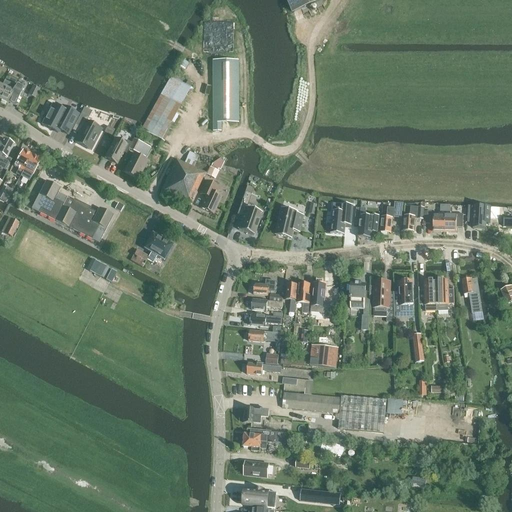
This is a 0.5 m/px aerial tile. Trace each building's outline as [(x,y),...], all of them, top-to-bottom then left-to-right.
[(287,0),(293,13),(324,0),(287,0)] [(184,61),(179,67),(184,71),(189,64),(184,61)] [(212,61),(212,131),(221,132),(221,123),(238,123),(238,61),(212,61)] [(171,77),(141,130),(164,143),(183,108),(172,101),(183,84),(171,77)] [(2,87),(0,90),(0,100),(7,104),(14,90),(20,93),(26,81),(20,78),(16,87),(5,81),(2,87)] [(33,86),(28,95),(35,99),(40,90),(33,86)] [(53,105),(42,125),(43,126),(52,131),(53,131),(58,133),(59,131),(67,135),(78,115),(68,109),(63,107),(61,109),(53,105)] [(75,126),(82,130),(75,143),(90,150),(100,130),(101,131),(102,130),(87,123),(92,113),(84,108),(75,126)] [(107,127),(104,132),(111,136),(114,131),(107,127)] [(105,158),(117,165),(123,153),(126,154),(129,149),(132,144),(127,141),(125,145),(115,139),(105,158)] [(8,157),(13,147),(14,145),(3,140),(2,141),(0,140),(0,167),(6,170),(11,160),(7,158),(8,157)] [(150,148),(134,140),(132,144),(129,149),(145,158),(150,148)] [(16,175),(20,177),(32,156),(23,151),(15,165),(20,167),(16,175)] [(124,173),(136,180),(140,172),(141,173),(147,162),(133,155),(124,173)] [(32,156),(20,177),(22,178),(26,171),(33,175),(41,161),(32,156)] [(161,193),(190,207),(206,174),(176,160),(171,170),(168,168),(165,175),(168,177),(161,193)] [(206,174),(206,175),(213,179),(218,170),(219,170),(220,171),(222,166),(224,162),(219,160),(210,166),(209,168),(206,174)] [(24,186),(28,188),(32,180),(30,178),(28,182),(26,181),(24,186)] [(31,210),(99,244),(113,216),(99,209),(96,213),(58,194),(60,189),(46,182),(31,210)] [(200,195),(205,197),(200,209),(213,215),(221,198),(214,194),(218,187),(206,182),(200,195)] [(0,200),(6,203),(9,197),(13,191),(6,187),(0,198),(0,200)] [(245,192),(245,193),(237,215),(243,217),(238,230),(254,236),(261,214),(246,209),(253,189),(247,187),(245,192)] [(380,233),(391,234),(392,219),(393,219),(394,217),(402,218),(403,204),(395,203),(394,210),(388,209),(387,218),(382,218),(380,233)] [(115,209),(120,212),(123,207),(118,204),(115,209)] [(310,204),(308,214),(314,215),(317,206),(310,204)] [(334,211),(331,233),(345,235),(346,225),(352,226),(355,206),(343,205),(342,212),(334,211)] [(433,232),(445,233),(446,206),(440,205),(440,217),(434,217),(433,232)] [(446,206),(445,233),(456,233),(456,228),(463,228),(463,215),(456,214),(456,217),(450,217),(450,206),(446,206)] [(468,207),(467,220),(473,221),(473,224),(473,229),(479,229),(486,230),(486,224),(490,224),(491,207),(474,206),(474,207),(468,206),(468,207)] [(410,207),(410,217),(404,216),(403,231),(414,232),(415,219),(423,220),(423,208),(410,207)] [(276,236),(292,239),(294,232),(299,233),(303,216),(297,215),(298,213),(282,209),(276,236)] [(361,216),(359,238),(371,239),(371,233),(377,234),(379,217),(371,216),(371,217),(361,216)] [(1,233),(11,238),(18,223),(9,218),(1,233)] [(152,235),(144,249),(151,253),(147,261),(153,264),(157,256),(164,260),(172,246),(173,246),(152,234),(152,235)] [(136,250),(130,261),(137,265),(142,268),(148,257),(136,250)] [(100,264),(95,261),(89,272),(95,275),(100,264)] [(101,278),(106,267),(101,264),(95,275),(101,278)] [(116,273),(111,270),(106,280),(111,283),(116,273)] [(462,281),(464,295),(469,295),(472,314),(481,313),(477,279),(472,280),(462,281)] [(274,293),(275,292),(275,282),(266,281),(266,286),(255,285),(253,295),(268,297),(268,292),(274,293)] [(439,283),(436,283),(437,312),(438,312),(438,311),(447,311),(447,305),(449,305),(454,305),(454,290),(448,290),(448,281),(439,282),(439,283)] [(396,293),(393,293),(394,305),(394,313),(414,312),(413,282),(399,283),(399,288),(395,288),(396,293)] [(437,312),(436,283),(433,283),(433,282),(424,282),(424,291),(419,291),(419,306),(424,305),(425,306),(426,306),(426,312),(435,312),(437,312)] [(370,296),(375,296),(374,313),(387,313),(386,323),(394,323),(394,305),(388,305),(389,284),(376,283),(376,287),(370,287),(370,296)] [(286,301),(291,301),(290,312),(295,313),(298,286),(293,286),(292,284),(290,284),(288,285),(287,285),(286,301)] [(297,303),(303,304),(302,314),(308,314),(310,285),(299,284),(297,303)] [(311,297),(310,316),(322,317),(325,289),(325,284),(315,284),(314,297),(311,297)] [(347,286),(346,292),(351,292),(350,309),(364,310),(363,316),(369,317),(370,301),(365,298),(365,284),(351,284),(351,286),(347,286)] [(511,286),(501,291),(507,305),(511,302),(511,286)] [(270,295),(269,302),(276,303),(282,303),(283,296),(270,295)] [(282,303),(276,303),(269,302),(253,301),(252,311),(266,312),(267,306),(282,307),(283,303),(282,303)] [(250,327),(268,328),(268,324),(281,326),(282,319),(251,316),(250,327)] [(264,343),(264,342),(271,343),(270,351),(276,351),(276,352),(279,352),(281,335),(250,332),(249,342),(264,343)] [(413,336),(416,363),(424,362),(420,335),(413,336)] [(291,365),(292,354),(292,346),(287,346),(286,355),(281,355),(280,365),(291,365)] [(312,346),(310,366),(336,369),(338,349),(312,346)] [(292,354),(291,365),(303,366),(304,355),(292,354)] [(266,364),(277,365),(278,358),(267,356),(266,364)] [(246,373),(247,374),(247,375),(262,377),(262,372),(281,374),(282,368),(248,364),(248,369),(246,370),(246,373)] [(282,385),(285,385),(284,391),(305,393),(306,381),(283,378),(282,385)] [(338,414),(340,414),(384,418),(386,401),(341,397),(340,405),(339,405),(340,399),(283,394),(282,409),(338,414)] [(388,414),(403,415),(404,400),(389,400),(388,414)] [(261,417),(268,417),(269,411),(246,409),(244,424),(255,425),(255,424),(261,425),(261,417)] [(384,418),(340,414),(339,430),(383,433),(384,418)] [(243,448),(252,448),(252,452),(260,453),(260,449),(266,450),(266,443),(287,445),(288,434),(251,431),(250,436),(245,435),(243,448)] [(321,449),(342,456),(344,449),(346,449),(348,444),(335,440),(333,446),(323,443),(321,449)] [(358,459),(364,460),(366,446),(359,445),(358,459)] [(296,468),(296,469),(308,470),(310,471),(310,470),(310,463),(308,463),(297,461),(296,468)] [(243,476),(262,479),(262,475),(268,476),(269,465),(245,462),(243,476)] [(426,479),(412,477),(411,485),(411,487),(425,489),(426,479)] [(243,504),(243,505),(255,507),(275,509),(277,493),(263,492),(263,491),(255,490),(255,491),(245,490),(243,504)] [(301,491),(300,502),(340,506),(341,495),(301,491)] [(343,505),(351,506),(358,507),(359,499),(344,497),(343,505)]
